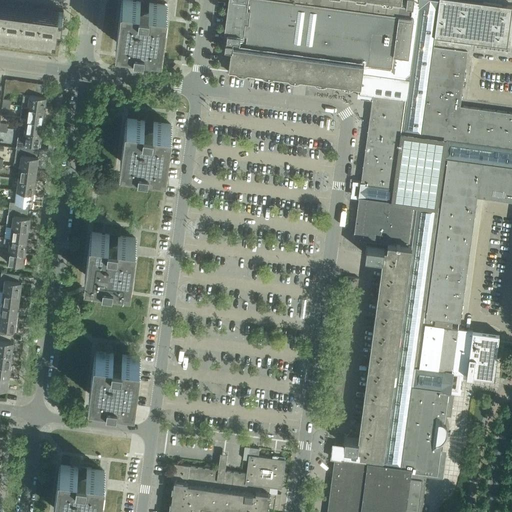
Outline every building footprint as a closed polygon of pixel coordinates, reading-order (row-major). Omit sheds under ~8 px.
[(166,11),(167,5),(130,0),(123,0),(122,6),(125,6),(121,36),(119,36),(118,42),(161,48),(162,41),(160,41),(164,11),(166,11)] [(410,72),(419,7),(415,3),(413,2),(413,0),(228,0),(224,31),(227,31),(226,40),(225,40),(224,47),(231,48),(228,71),(283,78),(292,72),(302,73),(361,81),(364,62),(391,66),(391,69),(394,74),(405,76),(410,72)] [(511,5),(470,0),(439,0),(437,20),(511,30),(511,5)] [(0,28),(3,29),(4,30),(4,29),(20,31),(20,32),(21,32),(22,31),(38,33),(38,34),(39,34),(39,33),(55,35),(55,36),(56,36),(59,10),(0,2),(0,28)] [(511,55),(511,30),(437,20),(434,45),(468,50),(511,55)] [(464,77),(468,50),(434,45),(430,72),(464,77)] [(463,87),(464,77),(430,72),(429,82),(463,87)] [(461,101),(463,87),(429,82),(427,96),(461,101)] [(36,94),(29,93),(24,92),(22,105),(45,108),(46,95),(42,95),(36,94)] [(387,95),(373,94),(368,97),(367,107),(405,112),(407,98),(403,93),(392,92),(387,95)] [(459,115),(460,105),(461,101),(427,96),(425,110),(459,115)] [(43,119),(45,108),(22,105),(21,116),(26,117),(43,119)] [(483,143),(487,109),(460,105),(459,115),(456,139),(483,143)] [(403,127),(405,112),(367,107),(367,109),(370,113),(369,122),(403,127)] [(497,145),(502,110),(487,109),(483,143),(497,145)] [(456,139),(459,115),(425,110),(421,135),(456,139)] [(511,147),(511,142),(511,111),(502,110),(497,145),(511,147)] [(41,131),(43,119),(26,117),(25,129),(41,131)] [(170,131),(171,124),(128,118),(127,125),(129,125),(125,155),(123,155),(122,162),(165,167),(166,161),(164,160),(168,130),(170,131)] [(402,136),(403,127),(369,122),(368,132),(402,136)] [(41,131),(25,129),(19,128),(16,147),(37,150),(38,150),(39,143),(40,144),(41,131)] [(401,146),(402,136),(368,132),(367,141),(401,146)] [(398,165),(401,146),(367,141),(364,161),(398,165)] [(37,167),(38,156),(36,155),(37,150),(16,147),(14,165),(20,166),(20,165),(37,167)] [(479,180),(481,162),(442,157),(440,175),(479,180)] [(395,187),(398,165),(364,161),(361,182),(395,187)] [(505,200),(509,166),(481,162),(479,180),(477,196),(505,200)] [(35,179),(37,167),(20,165),(20,166),(18,177),(35,179)] [(477,196),(479,180),(440,175),(438,191),(477,196)] [(34,191),(35,179),(18,177),(17,189),(34,191)] [(32,204),(34,191),(17,189),(15,201),(10,200),(9,207),(28,209),(29,204),(32,204)] [(475,210),(476,201),(477,196),(438,191),(436,204),(475,210)] [(417,203),(360,196),(354,237),(368,238),(411,243),(417,203)] [(472,233),(475,210),(436,204),(433,228),(472,233)] [(29,228),(31,216),(28,215),(28,209),(9,207),(7,225),(12,226),(29,228)] [(27,240),(29,228),(12,226),(10,237),(27,240)] [(469,252),(472,233),(433,228),(430,247),(469,252)] [(135,244),(136,238),(92,232),(92,238),(94,239),(90,268),(88,268),(87,275),(131,281),(131,274),(129,274),(133,244),(135,244)] [(26,252),(27,240),(10,237),(5,237),(4,241),(10,242),(9,250),(26,252)] [(409,263),(411,243),(368,238),(366,253),(386,256),(385,260),(409,263)] [(465,281),(469,252),(430,247),(427,275),(465,281)] [(24,264),(26,252),(9,250),(7,262),(24,264)] [(406,283),(409,263),(385,260),(382,279),(406,283)] [(20,293),(22,281),(19,280),(20,274),(2,272),(1,278),(5,279),(3,291),(20,293)] [(463,295),(465,281),(427,275),(425,290),(463,295)] [(404,302),(406,283),(382,279),(380,299),(404,302)] [(460,321),(463,295),(425,290),(421,316),(426,317),(425,323),(429,323),(430,317),(458,321),(459,321),(460,321)] [(19,305),(20,293),(3,291),(2,303),(19,305)] [(401,321),(404,302),(380,299),(377,318),(401,321)] [(17,317),(19,305),(2,303),(0,315),(17,317)] [(16,329),(17,317),(0,315),(0,316),(0,332),(12,334),(12,329),(16,329)] [(399,340),(401,321),(377,318),(375,337),(399,340)] [(439,369),(445,325),(429,323),(425,323),(419,367),(439,369)] [(453,371),(459,327),(458,327),(445,325),(439,369),(453,371)] [(467,373),(473,329),(459,327),(453,371),(467,373)] [(493,377),(497,344),(499,333),(473,329),(467,373),(493,377)] [(14,341),(11,340),(12,334),(0,332),(0,350),(12,352),(14,341)] [(396,359),(399,340),(375,337),(372,356),(396,359)] [(0,363),(11,365),(12,352),(0,350),(0,363)] [(139,363),(140,356),(97,351),(96,358),(98,358),(94,388),(92,387),(91,394),(135,400),(136,393),(133,393),(137,363),(139,363)] [(394,378),(396,359),(372,356),(370,375),(394,378)] [(0,375),(9,377),(11,365),(0,363),(0,375)] [(446,417),(445,416),(446,408),(449,408),(451,391),(450,390),(451,380),(453,371),(439,369),(419,367),(417,386),(412,385),(401,466),(412,468),(411,471),(440,475),(443,457),(440,457),(441,448),(442,447),(443,446),(444,445),(445,444),(446,442),(447,441),(448,440),(448,438),(449,437),(449,436),(450,436),(450,430),(450,428),(450,427),(449,426),(449,424),(448,421),(448,420),(447,418),(446,417)] [(0,387),(8,389),(9,377),(0,375),(0,387)] [(391,397),(394,378),(370,375),(367,394),(391,397)] [(389,416),(391,397),(367,394),(365,413),(389,416)] [(386,435),(389,416),(365,413),(362,432),(386,435)] [(383,455),(386,435),(362,432),(362,437),(357,436),(357,434),(351,430),(348,435),(345,434),(344,445),(350,445),(355,452),(383,455)] [(243,460),(248,461),(249,454),(258,455),(259,449),(244,447),(243,460)] [(201,511),(202,511),(201,511),(201,504),(213,506),(213,508),(225,509),(225,507),(237,509),(236,511),(266,511),(267,510),(268,511),(269,507),(274,508),(279,509),(281,493),(276,492),(277,487),(282,487),(286,459),(277,457),(278,455),(277,455),(273,454),(272,457),(258,455),(249,454),(248,461),(247,472),(225,470),(226,464),(219,463),(218,469),(190,465),(174,462),(172,479),(174,479),(174,484),(172,484),(171,490),(173,490),(172,499),(170,499),(169,505),(171,505),(169,511),(201,511)] [(417,511),(422,479),(410,477),(398,476),(399,469),(411,471),(412,468),(401,466),(335,457),(327,511),(417,511)] [(104,477),(105,470),(61,465),(61,471),(63,472),(59,502),(56,501),(55,508),(85,511),(99,511),(100,507),(98,507),(102,477),(104,477)]
